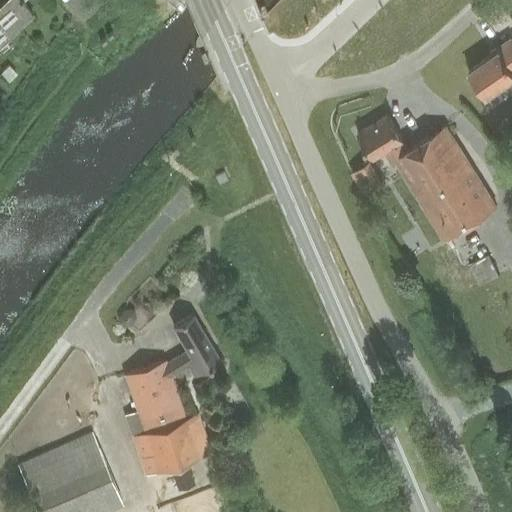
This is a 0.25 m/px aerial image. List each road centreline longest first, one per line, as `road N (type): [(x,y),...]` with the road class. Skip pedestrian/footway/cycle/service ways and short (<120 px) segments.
road 1 (primary): [(425,511),(205,0)]
road 2 (unclassified): [(479,511),(286,104)]
road 3 (unclassified): [(0,432),(188,193)]
road 4 (unclassified): [(487,0),(396,74),(286,104)]
